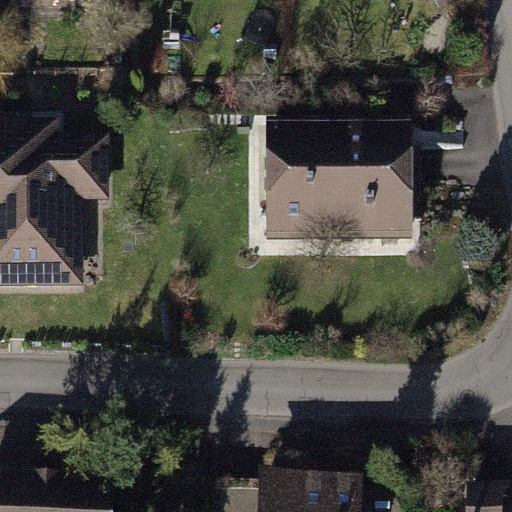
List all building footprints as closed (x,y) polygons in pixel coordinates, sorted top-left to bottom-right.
[(69,137),(68,120),(0,122),(0,293),(92,290),(89,202),(116,201),(113,136),(69,137)] [(422,242),(420,121),(273,123),(275,245),(422,242)] [(371,511),(372,478),(273,476),(272,511),(371,511)] [(124,511),(124,480),(0,479),(0,511),(124,511)] [(511,511),(511,490),(477,489),(476,511),(511,511)]
